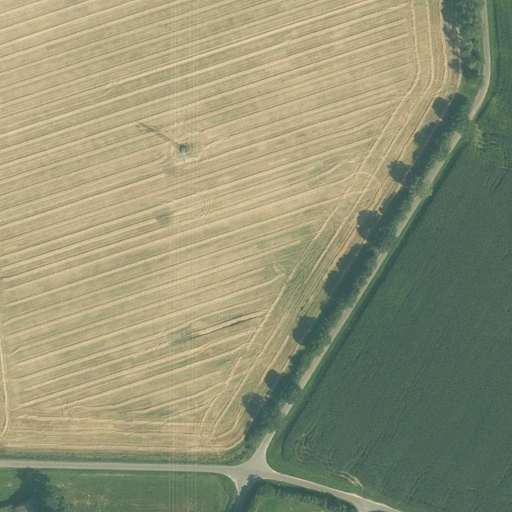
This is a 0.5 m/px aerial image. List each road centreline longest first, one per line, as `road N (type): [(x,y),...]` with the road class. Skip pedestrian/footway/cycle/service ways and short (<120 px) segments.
road 1 (unclassified): [(248,475),(477,95),(486,67),(483,0)]
road 2 (unclassified): [(248,475),(0,465)]
road 3 (unclassified): [(388,511),(310,485),(248,475)]
